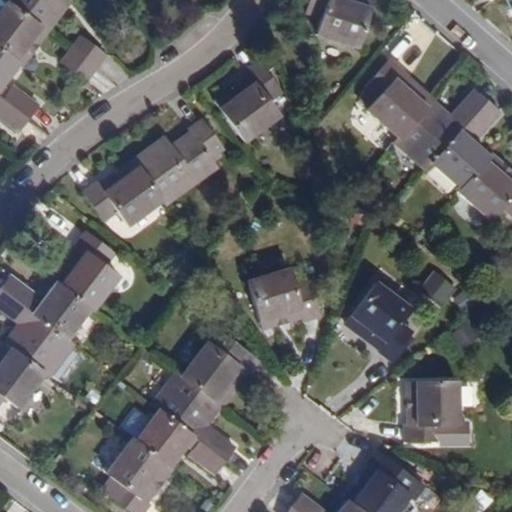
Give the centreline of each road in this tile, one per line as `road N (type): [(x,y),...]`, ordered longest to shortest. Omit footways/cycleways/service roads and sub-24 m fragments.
road 1 (residential): [(251,0),(225,39),(48,166),(0,218)]
road 2 (residential): [(511,85),(413,0)]
